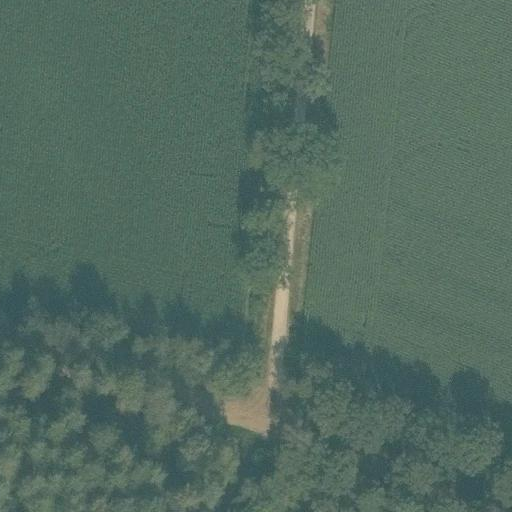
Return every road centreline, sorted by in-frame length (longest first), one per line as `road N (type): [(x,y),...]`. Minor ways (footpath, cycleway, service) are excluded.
road 1 (track): [(479,511),(265,420),(0,369)]
road 2 (unclassified): [(265,420),(306,0)]
